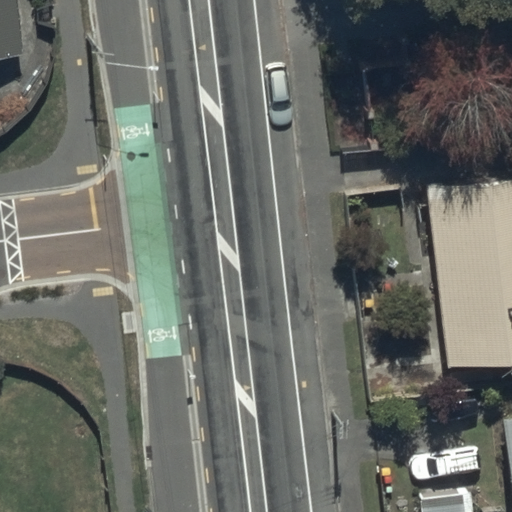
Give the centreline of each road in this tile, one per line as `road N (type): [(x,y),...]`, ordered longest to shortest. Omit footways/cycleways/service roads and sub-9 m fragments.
road 1 (tertiary): [(256,511),(221,206)]
road 2 (residential): [(221,206),(0,233)]
road 3 (tertiary): [(221,206),(200,0)]
